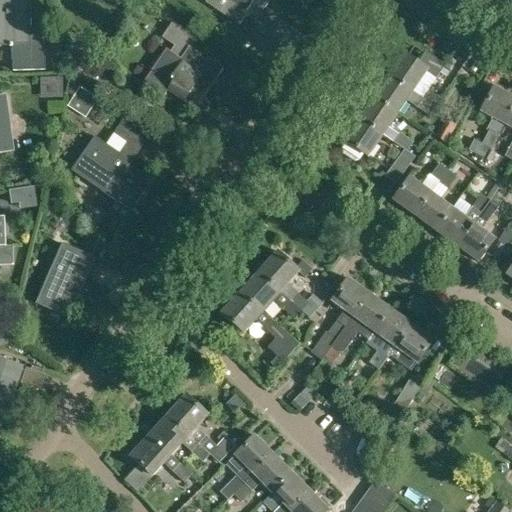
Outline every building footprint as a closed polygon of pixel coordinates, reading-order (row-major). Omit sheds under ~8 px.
[(0,0),(0,45),(11,45),(12,70),(44,69),(43,42),(30,42),(29,0),(0,0)] [(263,9),(269,0),(227,0),(219,12),(239,26),(248,12),(257,18),(263,9)] [(166,92),(194,111),(202,100),(223,68),(208,58),(199,70),(183,58),(195,39),(172,23),(162,38),(174,46),(171,51),(169,53),(165,50),(140,87),(161,100),(166,92)] [(53,65),(65,65),(64,54),(60,54),(60,43),(53,43),(53,65)] [(404,54),(388,78),(411,94),(419,83),(426,72),(436,78),(445,65),(425,51),(418,63),(404,54)] [(81,77),(103,92),(111,80),(89,66),(81,77)] [(411,94),(388,78),(374,99),(397,115),(406,101),(416,108),(421,101),(411,94)] [(67,107),(85,118),(98,99),(79,87),(67,107)] [(485,160),(504,125),(511,109),(511,97),(493,88),(480,113),(492,119),(487,129),(489,130),(487,134),(481,144),(474,140),(468,151),(485,160)] [(440,100),(427,91),(421,101),(434,109),(440,100)] [(0,153),(14,152),(6,95),(0,95),(0,153)] [(359,121),(382,137),(397,115),(374,99),(359,121)] [(433,138),(445,145),(455,126),(444,119),(433,138)] [(342,154),(355,162),(359,161),(363,154),(368,157),(382,137),(359,121),(345,141),(346,143),(341,150),(342,154)] [(72,171),(131,211),(152,179),(130,164),(146,141),(120,123),(112,135),(124,144),(118,153),(94,137),(72,171)] [(393,142),(404,150),(406,152),(407,151),(412,142),(399,133),(393,142)] [(406,152),(404,150),(384,177),(395,184),(415,157),(407,151),(406,152)] [(439,164),(429,178),(438,184),(448,171),(439,164)] [(448,171),(438,184),(447,190),(456,177),(448,171)] [(394,202),(415,217),(431,194),(422,188),(410,180),(394,202)] [(18,204),(19,209),(36,207),(33,187),(9,190),(11,204),(18,204)] [(415,217),(436,232),(452,210),(439,201),(431,194),(415,217)] [(436,232),(457,247),(490,201),(481,195),(464,219),(452,210),(436,232)] [(457,247),(478,263),(494,241),(482,232),(499,207),(490,201),(457,247)] [(12,246),(6,246),(5,215),(0,215),(0,293),(1,293),(0,275),(0,263),(12,264),(12,246)] [(497,242),(507,248),(511,238),(511,222),(509,221),(497,242)] [(37,302),(68,316),(94,258),(62,244),(37,302)] [(278,253),(258,273),(281,294),(289,302),(301,312),(315,325),(324,313),(318,309),(322,303),(313,295),(307,302),(297,294),(297,293),(289,286),(300,274),(278,253)] [(262,315),(263,313),(274,302),(281,294),(258,273),(240,293),(262,315)] [(332,347),(368,296),(348,281),(331,303),(343,312),(328,333),(326,332),(311,354),(322,361),(332,347)] [(270,364),(276,369),(298,345),(263,313),(262,315),(240,293),(221,314),(243,335),(255,322),(275,339),(267,348),(276,356),(270,364)] [(372,334),(389,311),(368,296),(332,347),(341,353),(355,333),(366,341),(372,333),(372,334)] [(289,302),(282,309),(294,319),(301,312),(289,302)] [(379,371),(389,357),(394,350),(404,337),(411,327),(389,311),(372,334),(385,343),(370,364),(379,371)] [(394,350),(389,357),(409,372),(431,342),(424,337),(411,327),(404,337),(394,350)] [(0,424),(2,425),(22,366),(0,358),(0,424)] [(506,371),(495,364),(482,384),(492,391),(506,371)] [(449,389),(456,379),(446,372),(439,382),(449,389)] [(394,405),(405,412),(423,383),(411,376),(394,405)] [(290,403),(298,411),(310,399),(309,391),(304,387),(290,403)] [(324,403),(344,415),(334,394),(324,403)] [(186,396),(168,416),(210,455),(209,455),(219,464),(235,446),(225,437),(219,443),(216,446),(197,429),(208,417),(186,396)] [(149,436),(172,457),(182,445),(202,463),(209,455),(210,455),(168,416),(149,436)] [(219,443),(225,437),(226,435),(223,432),(216,440),(219,443)] [(140,464),(153,477),(172,457),(149,436),(131,456),(140,464)] [(235,497),(274,458),(255,439),(235,458),(243,467),(235,476),(236,476),(225,487),(227,489),(233,495),(235,497)] [(260,484),(272,495),(291,475),(274,458),(235,497),(241,502),(260,484)] [(171,472),(184,484),(192,475),(178,463),(171,472)] [(138,494),(153,477),(140,464),(124,481),(138,494)] [(273,511),(292,511),(310,494),(291,475),(272,495),(281,505),(273,511)] [(367,492),(386,506),(394,496),(375,481),(367,492)] [(361,500),(376,511),(382,511),(386,506),(367,492),(361,500)] [(310,494),(292,511),(327,511),(328,511),(310,494)] [(504,511),(507,510),(490,497),(484,505),(489,509),(487,511),(504,511)] [(354,509),(358,511),(376,511),(361,500),(354,509)]
